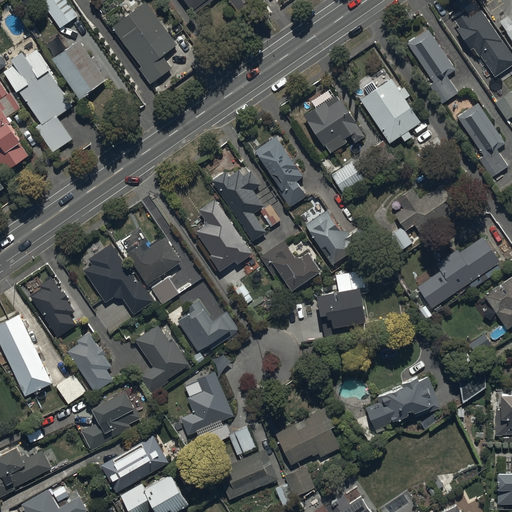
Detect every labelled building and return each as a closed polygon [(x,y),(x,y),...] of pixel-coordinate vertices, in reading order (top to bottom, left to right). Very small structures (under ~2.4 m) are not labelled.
[(45,0),(43,2),(61,28),(78,17),(66,0),(45,0)] [(184,0),(193,11),(208,0),(184,0)] [(255,1),(254,0),(229,0),(238,12),(255,1)] [(178,45),(146,2),(113,27),(143,68),(140,70),(156,92),(161,89),(155,82),(173,68),(164,56),(178,45)] [(460,27),(457,30),(471,50),(473,49),(479,57),(480,56),(495,77),(511,65),(511,55),(481,10),(471,18),(467,12),(455,20),(460,27)] [(511,14),(502,22),(511,36),(511,14)] [(456,71),(428,30),(407,43),(434,82),(429,86),(441,105),(458,93),(447,76),(456,71)] [(81,40),(53,59),(80,100),(108,82),(100,71),(104,69),(96,56),(93,58),(81,40)] [(73,140),(58,117),(74,107),(50,71),(51,70),(37,50),(27,57),(24,52),(12,60),(15,66),(5,72),(19,93),(21,91),(42,124),(37,127),(54,152),(73,140)] [(368,94),(359,100),(389,144),(400,136),(405,143),(412,137),(409,131),(421,123),(405,99),(410,96),(404,87),(399,90),(390,77),(376,87),(372,81),(363,87),(368,94)] [(0,162),(6,171),(29,156),(21,144),(22,143),(10,125),(14,122),(9,116),(21,108),(11,93),(9,94),(0,80),(0,162)] [(511,91),(495,103),(507,121),(511,116),(511,91)] [(336,94),(304,116),(330,154),(347,142),(345,140),(351,136),(356,143),(365,136),(336,94)] [(506,144),(478,103),(457,117),(483,156),(479,159),(492,178),(508,166),(497,150),(506,144)] [(277,137),(255,151),(280,189),(279,191),(290,207),(307,196),(297,181),(304,177),(277,137)] [(352,162),(331,176),(343,193),(364,180),(352,162)] [(226,171),(211,181),(241,225),(239,227),(249,241),(252,240),(253,241),(266,232),(254,214),(264,207),(263,205),(270,201),(260,186),(261,185),(251,171),(243,176),(240,171),(230,177),(226,171)] [(401,227),(405,232),(414,225),(423,237),(450,217),(449,216),(460,208),(442,184),(421,200),(412,188),(397,199),(404,208),(395,214),(398,218),(397,219),(402,226),(401,227)] [(237,265),(253,254),(216,199),(199,210),(208,224),(196,232),(221,270),(235,261),(237,265)] [(270,204),(260,211),(270,227),(281,220),(270,204)] [(327,211),(306,225),(333,265),(357,248),(354,243),(367,234),(361,226),(349,234),(344,227),(340,229),(327,211)] [(405,232),(401,227),(388,237),(400,252),(413,243),(405,232)] [(161,279),(159,277),(182,262),(165,237),(144,250),(141,246),(140,246),(138,243),(127,251),(129,254),(128,255),(136,267),(135,268),(147,286),(148,285),(149,286),(161,279)] [(458,250),(436,264),(441,271),(418,287),(432,308),(500,261),(483,237),(460,253),(458,250)] [(273,276),(278,272),(292,291),(320,271),(307,253),(301,258),(296,258),(284,241),(260,257),(273,276)] [(135,315),(154,302),(140,280),(138,282),(112,244),(89,259),(93,265),(84,271),(105,302),(114,297),(124,299),(135,315)] [(511,276),(484,296),(507,330),(511,326),(511,276)] [(43,289),(31,296),(58,337),(77,325),(71,315),(75,311),(68,301),(70,300),(64,291),(62,292),(52,277),(40,285),(43,289)] [(168,277),(151,288),(162,305),(179,294),(168,277)] [(330,329),(367,321),(360,288),(316,297),(322,323),(328,322),(330,329)] [(189,314),(178,322),(198,351),(207,345),(208,347),(234,329),(224,314),(212,323),(206,314),(207,313),(199,300),(186,309),(189,314)] [(20,315),(0,324),(0,341),(26,397),(53,384),(39,354),(42,353),(39,347),(36,348),(26,328),(30,326),(27,320),(23,322),(20,315)] [(169,382),(167,380),(190,365),(173,340),(170,342),(158,325),(135,339),(154,368),(140,376),(151,394),(169,382)] [(69,352),(96,392),(114,380),(108,370),(113,367),(106,356),(108,355),(102,346),(99,347),(90,333),(78,341),(80,344),(69,352)] [(491,345),(484,334),(468,344),(476,355),(491,345)] [(477,362),(458,372),(463,404),(485,388),(484,375),(477,362)] [(181,418),(188,435),(234,416),(215,372),(197,380),(202,392),(188,398),(194,412),(181,418)] [(58,387),(69,404),(86,393),(75,375),(58,387)] [(441,408),(428,376),(418,380),(418,377),(402,384),(403,386),(377,397),(379,401),(366,407),(376,431),(413,415),(414,418),(441,408)] [(82,431),(91,451),(113,440),(111,438),(132,428),(130,424),(141,418),(127,390),(104,402),(103,400),(92,406),(100,422),(82,431)] [(511,395),(501,396),(501,410),(495,410),(496,435),(511,434),(511,395)] [(275,434),(291,465),(312,455),(313,456),(318,454),(320,457),(343,446),(325,407),(303,418),(307,426),(297,430),(295,425),(275,434)] [(229,438),(237,455),(256,447),(247,426),(230,433),(227,424),(193,439),(198,451),(229,438)] [(100,466),(116,493),(169,463),(153,436),(100,466)] [(169,445),(167,453),(181,456),(182,447),(169,445)] [(0,471),(0,498),(17,490),(16,487),(52,469),(43,450),(28,457),(27,455),(22,457),(17,447),(0,455),(0,469),(1,471),(0,471)] [(217,469),(229,500),(278,480),(266,449),(217,469)] [(295,501),(294,497),(315,488),(307,467),(285,476),(288,484),(275,489),(282,506),(295,501)] [(511,472),(498,473),(498,504),(511,504),(511,472)] [(147,511),(154,508),(156,511),(166,511),(170,510),(171,511),(177,511),(188,507),(171,474),(144,488),(142,484),(121,495),(129,511),(147,511)] [(86,511),(89,511),(81,496),(60,508),(50,489),(23,504),(27,511),(86,511)] [(372,511),(362,496),(338,511),(372,511)]
